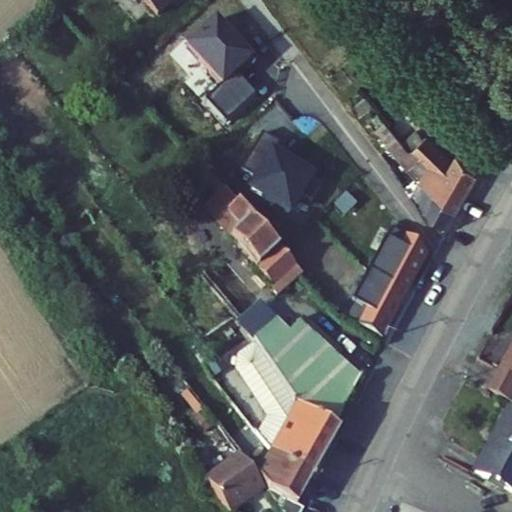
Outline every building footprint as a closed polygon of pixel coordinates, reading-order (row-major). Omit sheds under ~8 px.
[(346,128),(325,144),(343,167),(363,151),(346,128)] [(405,151),(433,182),(426,195),(446,212),(470,175),(449,153),(441,161),(417,138),(405,151)] [(432,235),(446,212),(426,195),(433,182),(405,151),(397,159),(414,177),(400,198),(427,233),(432,235)] [(211,221),(230,202),(204,175),(197,181),(213,197),(200,210),(211,221)] [(275,297),(299,273),(230,202),(211,221),(254,266),(251,269),(269,288),(268,289),(275,297)] [(382,229),(363,271),(400,290),(420,247),(382,229)] [(363,271),(341,317),(377,337),(400,290),(363,271)] [(333,431),(357,380),(299,320),(288,330),(277,320),(252,347),(254,349),(294,412),(333,431)] [(494,346),(467,390),(491,404),(504,382),(511,387),(511,327),(507,335),(511,337),(502,351),(494,346)] [(253,444),(266,460),(312,485),(338,433),(333,431),(294,412),(254,349),(233,363),(231,375),(264,425),(253,444)] [(216,363),(201,375),(210,386),(224,373),(216,363)] [(511,508),(511,479),(508,478),(511,470),(511,427),(487,415),(454,476),(511,508)] [(225,424),(215,431),(269,499),(266,502),(273,511),(299,511),(312,485),(266,460),(262,470),(225,424)] [(235,461),(203,485),(222,511),(237,511),(260,495),(235,461)]
